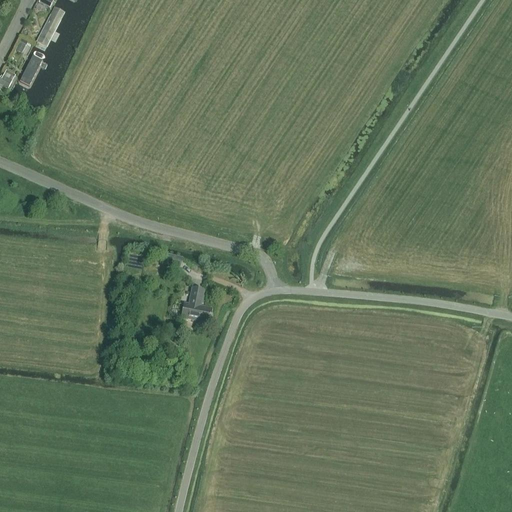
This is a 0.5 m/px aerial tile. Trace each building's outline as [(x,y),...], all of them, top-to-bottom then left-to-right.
[(49,9),(53,2),(49,0),(40,0),(38,3),(49,9)] [(63,13),(54,8),(41,35),(50,39),(63,13)] [(24,49),(22,48),(25,43),(21,41),(15,52),(21,55),(24,49)] [(37,65),(28,61),(14,87),(23,92),(37,65)] [(0,85),(7,90),(11,83),(1,77),(0,78),(0,85)] [(170,257),(168,266),(180,269),(182,261),(170,257)] [(191,289),(188,306),(183,305),(181,319),(208,325),(211,310),(201,308),(204,292),(191,289)]
